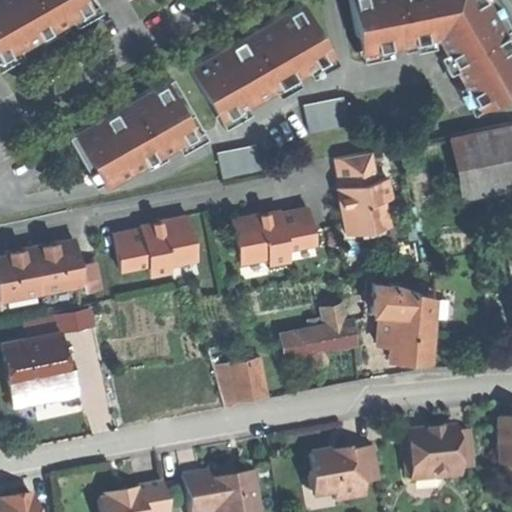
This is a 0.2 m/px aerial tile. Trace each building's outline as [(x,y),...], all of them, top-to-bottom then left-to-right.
[(0,0),(0,55),(42,32),(87,6),(83,0),(0,0)] [(365,49),(435,35),(472,102),(492,91),(495,96),(511,87),(511,50),(502,33),(509,29),(501,15),(493,19),(483,0),(347,0),(354,35),(361,33),(365,49)] [(493,0),(483,0),(493,19),(501,15),(495,3),(493,0)] [(187,67),(206,101),(211,98),(222,115),(324,56),(314,38),(320,35),(300,1),(235,39),(187,67)] [(357,50),(365,49),(361,33),(354,35),(357,50)] [(330,52),(320,35),(314,38),(324,56),(330,52)] [(115,107),(65,136),(85,170),(91,167),(102,185),(193,131),(183,114),(189,111),(169,76),(115,107)] [(475,108),(495,96),(492,91),(472,102),(475,108)] [(217,118),(222,115),(211,98),(206,101),(217,118)] [(302,105),(307,131),(346,124),(341,98),(302,105)] [(511,122),(448,135),(460,198),(511,188),(511,122)] [(217,154),(222,180),(262,171),(256,146),(217,154)] [(337,206),(342,234),(387,226),(382,199),(389,198),(385,177),(373,179),(368,151),(332,158),(338,190),(341,205),(337,206)] [(229,216),(238,260),(264,255),(266,265),(286,261),(284,248),(313,243),(306,206),(266,214),(261,215),(261,210),(229,216)] [(150,225),(113,232),(120,268),(145,263),(147,274),(168,270),(167,265),(195,259),(185,212),(155,218),(156,223),(150,225)] [(0,307),(3,307),(2,300),(78,285),(79,291),(98,288),(93,261),(78,264),(73,242),(57,245),(56,241),(46,242),(14,249),(4,251),(5,254),(0,255),(0,307)] [(369,312),(376,313),(390,314),(392,284),(370,283),(369,312)] [(432,298),(392,284),(390,314),(431,316),(432,298)] [(319,304),(321,323),(334,322),(332,303),(319,304)] [(374,342),(389,343),(390,314),(376,313),(374,342)] [(431,316),(390,314),(389,343),(388,358),(409,359),(429,360),(431,316)] [(276,327),(278,350),(305,348),(307,363),(322,361),(321,346),(352,343),(350,321),(334,322),(321,323),(276,327)] [(0,353),(6,384),(66,371),(57,329),(0,340),(0,353)] [(225,367),(233,397),(263,389),(254,359),(225,367)] [(70,390),(66,371),(6,384),(10,403),(42,396),(70,390)] [(511,417),(495,419),(495,425),(511,424),(511,417)] [(497,465),(511,464),(511,424),(495,425),(497,465)] [(406,459),(409,480),(457,473),(456,467),(472,465),(467,431),(452,433),(451,425),(426,429),(403,432),(404,437),(399,437),(402,460),(406,459)] [(361,495),(359,484),(378,481),(372,446),(344,451),(344,447),(329,450),(306,454),(309,471),(304,472),(308,496),(331,492),(332,501),(361,495)] [(180,476),(186,511),(254,511),(247,471),(232,474),(220,476),(219,468),(210,463),(204,471),(180,476)] [(164,511),(160,482),(134,486),(135,493),(122,495),(121,489),(103,492),(104,498),(96,499),(97,511),(164,511)] [(126,488),(121,489),(122,495),(135,493),(134,486),(126,488)] [(19,493),(10,495),(11,505),(32,501),(30,492),(19,493)] [(0,511),(33,511),(32,501),(11,505),(10,495),(0,496),(0,511)]
